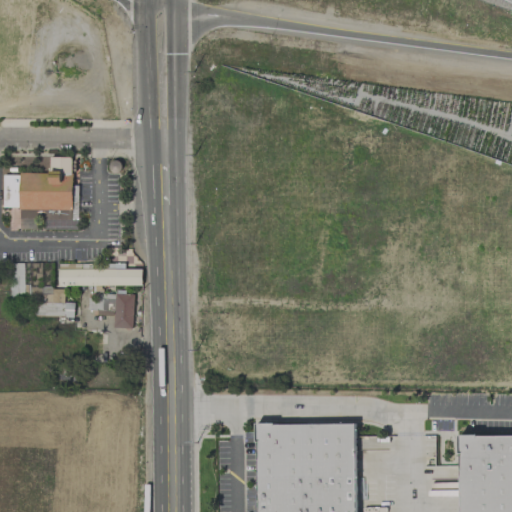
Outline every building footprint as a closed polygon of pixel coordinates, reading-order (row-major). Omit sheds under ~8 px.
[(71,156),(49,157),(49,173),(2,173),(3,209),(72,208),(71,156)] [(58,286),(142,284),(142,268),(124,268),(124,262),(74,263),(58,263),(58,286)] [(46,289),(46,302),(63,302),(63,290),(46,289)] [(133,328),(133,293),(114,293),(114,327),(133,328)] [(87,294),(87,310),(113,310),(113,295),(87,294)] [(192,392),(195,511),(397,511),(396,394),(192,392)] [(511,511),(511,434),(459,435),(459,511),(511,511)]
